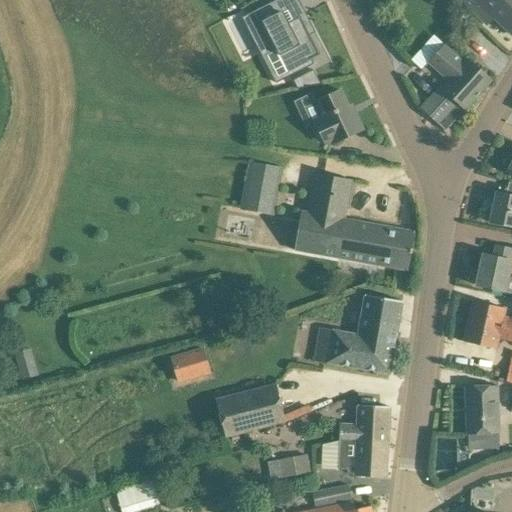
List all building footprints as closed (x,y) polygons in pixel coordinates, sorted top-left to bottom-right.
[(511,0),(463,0),(489,25),(495,19),(511,34),(511,0)] [(275,1),(245,16),(260,45),(275,44),(291,76),(313,65),(310,60),(320,55),(300,16),(287,23),(275,1)] [(440,86),(420,108),(445,131),(464,110),(491,80),(468,59),(464,63),(444,44),(428,61),(450,82),(443,89),(440,86)] [(314,70),(293,81),(298,90),(321,84),(314,70)] [(340,90),(335,93),(314,103),(321,118),(315,120),(325,143),(331,140),(333,144),(363,129),(352,106),(348,107),(340,90)] [(242,207),(273,213),(281,166),(251,161),(242,207)] [(303,211),(296,251),(408,270),(414,232),(345,219),(352,180),(314,173),(307,212),(303,211)] [(511,196),(497,192),(490,223),(511,227),(511,196)] [(493,257),(483,254),(476,285),(503,291),(504,290),(511,292),(511,278),(507,277),(511,253),(511,249),(495,245),(493,257)] [(402,301),(364,294),(358,334),(318,327),(312,360),(388,374),(389,374),(402,301)] [(464,342),(496,349),(498,338),(511,341),(511,318),(503,316),(505,308),(473,301),(464,342)] [(16,348),(19,376),(37,374),(34,347),(16,348)] [(203,351),(179,358),(170,361),(178,385),(187,382),(210,375),(203,351)] [(224,438),(285,422),(275,383),(214,399),(224,438)] [(467,434),(499,433),(497,386),(465,387),(467,434)] [(338,439),(388,440),(389,407),(358,405),(357,424),(339,423),(338,439)] [(355,470),(355,476),(386,478),(388,440),(338,439),(337,469),(355,470)] [(293,458),(296,475),(310,473),(307,455),(293,458)] [(159,503),(153,484),(137,489),(118,495),(122,511),(129,511),(143,508),(159,503)] [(349,485),(327,490),(313,493),(316,507),(330,504),(352,499),(349,485)] [(353,501),(313,510),(313,511),(371,511),(370,506),(355,510),(353,501)]
